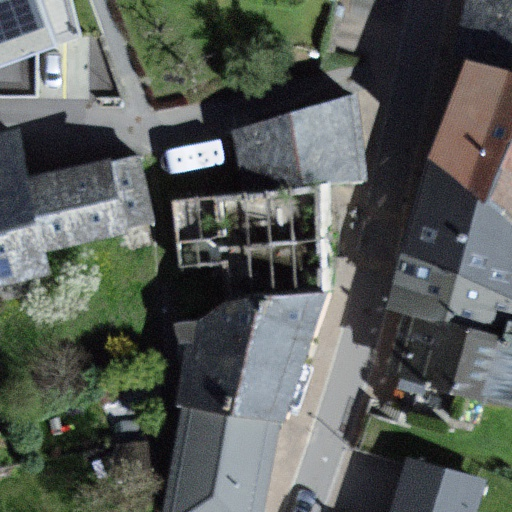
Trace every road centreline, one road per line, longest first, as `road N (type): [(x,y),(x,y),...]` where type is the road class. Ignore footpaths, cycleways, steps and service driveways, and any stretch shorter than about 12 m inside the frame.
road 1 (tertiary): [(435,0),(377,258),(301,511)]
road 2 (residential): [(181,328),(133,103)]
road 3 (residential): [(133,103),(0,108)]
